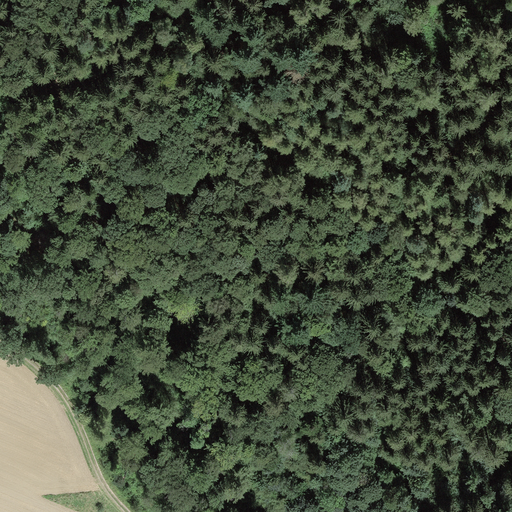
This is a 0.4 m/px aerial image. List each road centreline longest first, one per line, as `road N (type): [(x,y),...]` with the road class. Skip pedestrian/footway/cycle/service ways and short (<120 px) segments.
road 1 (track): [(139,0),(245,117),(511,360)]
road 2 (track): [(0,128),(99,229),(289,460),(347,511)]
road 3 (track): [(131,511),(98,468),(58,386),(0,337)]
